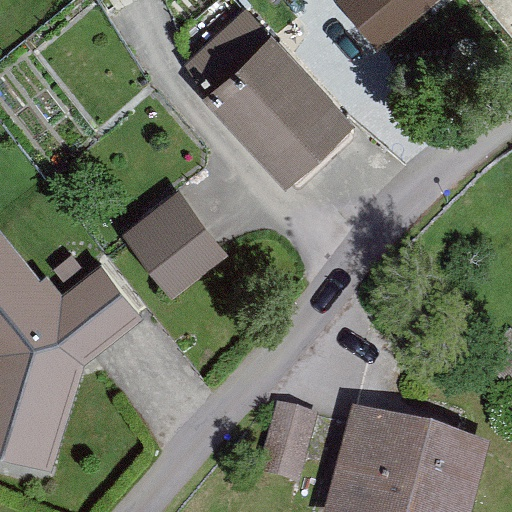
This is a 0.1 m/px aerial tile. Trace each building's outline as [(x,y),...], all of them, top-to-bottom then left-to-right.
[(379,48),(437,0),(347,0),(343,4),(379,48)] [(270,53),(201,113),(272,193),(341,133),(270,53)] [(114,242),(158,297),(215,252),(172,197),(114,242)] [(0,272),(0,455),(49,470),(71,372),(138,318),(93,265),(32,314),(0,272)] [(280,399),(263,469),(303,479),(321,409),(280,399)] [(459,511),(472,459),(334,425),(312,511),(459,511)]
